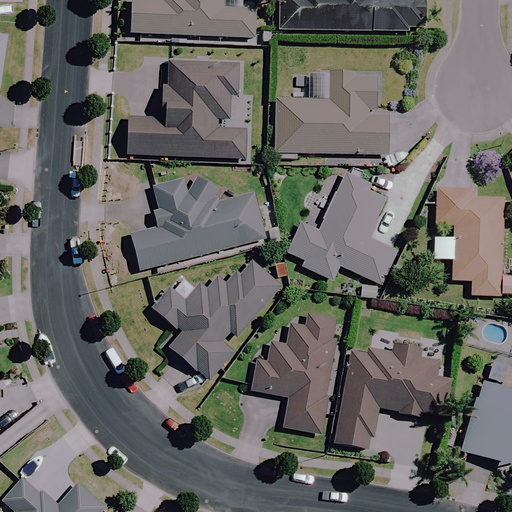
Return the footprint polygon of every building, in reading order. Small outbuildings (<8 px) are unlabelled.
[(227,3),(227,0),(159,0),(159,2),(129,1),(127,37),(252,43),(253,4),(241,4),(227,3)] [(277,0),(277,38),(408,41),(408,33),(422,34),(422,0),(277,0)] [(236,65),(161,63),(160,118),(128,117),(127,161),(243,164),(244,132),(215,131),(216,116),(235,116),(236,65)] [(379,75),(326,74),(325,103),(273,102),(271,156),(296,157),(385,159),(386,118),(374,117),(375,96),(378,96),(379,75)] [(362,185),(341,176),(318,232),(300,225),(287,257),(302,263),(299,271),(331,284),(337,270),(379,288),(394,251),(370,241),(386,203),(359,192),(362,185)] [(475,191),(435,189),(433,228),(449,229),(447,283),(469,284),(469,298),(511,299),(511,274),(502,274),(504,202),(474,201),(475,191)] [(319,196),(303,190),(294,215),(310,221),(319,196)] [(196,211),(194,200),(161,209),(163,216),(152,219),(154,229),(128,236),(137,274),(262,242),(251,197),(196,211)] [(239,343),(282,288),(245,259),(214,298),(196,284),(182,302),(169,291),(150,316),(174,335),(165,347),(211,383),(233,355),(219,344),(227,334),(239,343)] [(333,357),(335,342),(330,340),(333,322),(305,317),(303,330),(288,327),(285,348),(269,345),(265,366),(256,364),(251,394),(287,401),(281,431),(318,438),(333,357)] [(397,413),(396,419),(420,424),(422,418),(442,422),(450,383),(433,379),(436,364),(417,361),(419,349),(392,344),(390,357),(351,350),(332,446),(368,453),(375,417),(376,409),(397,413)] [(511,361),(503,390),(481,383),(459,454),(510,470),(511,462),(511,361)] [(9,511),(101,511),(74,488),(55,510),(21,481),(1,504),(9,511)]
